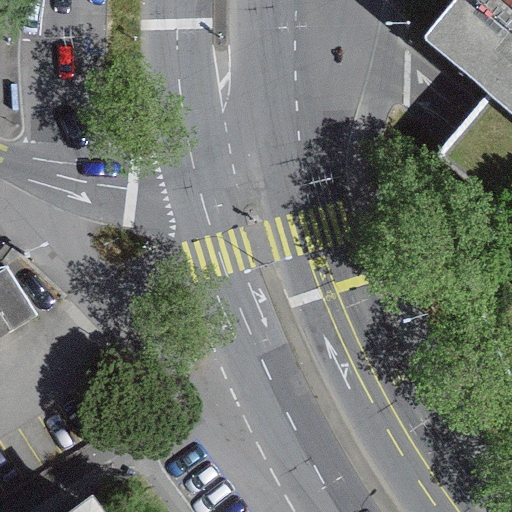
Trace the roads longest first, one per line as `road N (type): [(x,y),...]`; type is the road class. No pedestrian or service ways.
road 1 (tertiary): [(458,511),(397,414),(349,313),(291,146)]
road 2 (tertiary): [(200,203),(233,308),(303,451),(343,511)]
road 3 (residential): [(0,157),(66,181),(200,203)]
road 4 (tertiary): [(180,0),(182,89),(200,203)]
road 5 (unknown): [(382,78),(486,151),(511,158)]
road 6 (tertiary): [(291,146),(276,84),(271,0)]
